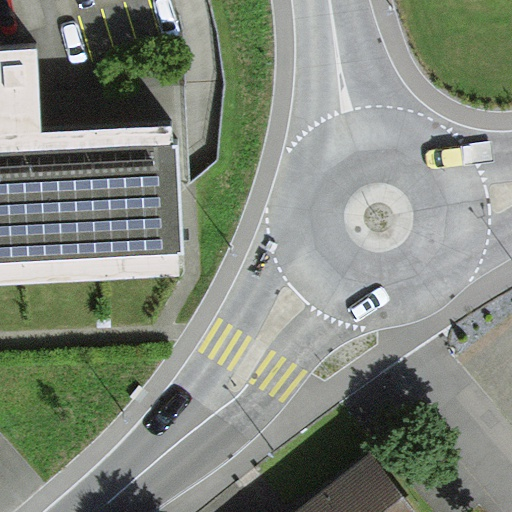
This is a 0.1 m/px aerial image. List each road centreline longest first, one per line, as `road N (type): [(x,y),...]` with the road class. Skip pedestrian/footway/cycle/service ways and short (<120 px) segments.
road 1 (residential): [(327,264),(230,392),(100,511)]
road 2 (residential): [(403,285),(420,361),(511,482)]
road 3 (residential): [(331,0),(355,150)]
road 4 (residential): [(355,150),(332,165),(309,213),(327,264)]
road 5 (residential): [(452,211),(442,180),(419,156),(388,146),(355,150)]
